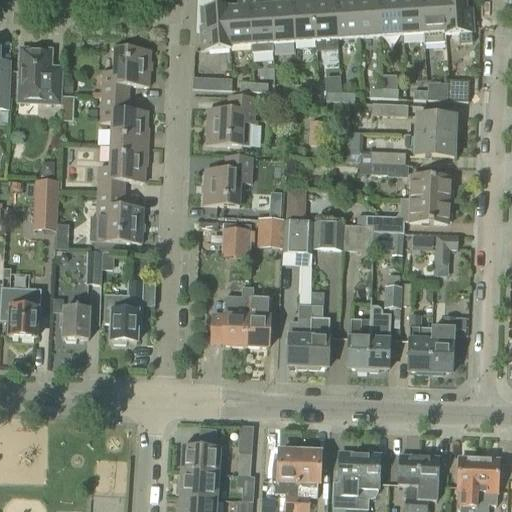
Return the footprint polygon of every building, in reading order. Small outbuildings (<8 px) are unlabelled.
[(230,49),(251,48),(248,5),(247,0),(236,0),(237,11),(227,11),(227,10),(226,10),(229,52),(230,52),(230,49)] [(269,8),(259,9),(258,0),(247,0),(248,5),(251,48),(251,56),(272,54),(272,46),(269,8)] [(294,45),(291,2),(290,0),(279,0),(280,8),(269,8),(272,46),(294,45)] [(301,0),(290,0),(291,2),(294,45),(315,44),(313,6),(302,6),(301,0)] [(322,0),(323,5),(313,6),(315,44),(316,55),(337,53),(337,42),(333,0),(322,0)] [(358,41),(356,3),(345,3),(344,0),(333,0),(337,42),(358,41)] [(380,39),(377,0),(366,0),(366,2),(356,3),(358,41),(380,39)] [(377,0),(380,39),(401,38),(398,0),(396,0),(388,1),(387,0),(377,0)] [(398,0),(401,38),(423,36),(420,0),(398,0)] [(445,45),(445,38),(442,0),(420,0),(423,36),(423,46),(445,45)] [(442,0),(445,38),(458,37),(459,47),(472,46),(469,12),(465,13),(464,0),(442,0)] [(203,54),(229,52),(226,10),(204,12),(205,30),(201,30),(203,54)] [(150,54),(114,52),(113,75),(102,75),(101,100),(127,102),(128,89),(148,90),(150,54)] [(49,77),(50,54),(20,53),(18,98),(34,99),(34,104),(37,107),(60,108),(60,106),(61,99),(62,78),(49,77)] [(0,113),(8,114),(10,73),(0,72),(0,113)] [(193,80),(192,92),(231,94),(231,82),(193,80)] [(468,105),(469,84),(448,83),(447,104),(468,105)] [(253,95),(253,86),(239,86),(239,95),(253,95)] [(267,87),(253,86),(253,95),(267,96),(267,87)] [(296,98),(296,88),(282,88),(282,97),(296,98)] [(310,89),(296,88),(296,98),(310,98),(310,89)] [(383,102),(383,92),(369,92),(369,101),(383,102)] [(397,93),(383,92),(383,102),(397,102),(397,93)] [(427,104),(427,94),(413,94),(413,103),(427,104)] [(441,95),(427,94),(427,104),(441,104),(441,95)] [(340,105),(340,96),(326,96),(325,105),(340,105)] [(354,97),(340,96),(340,105),(354,106),(354,97)] [(127,114),(127,102),(101,100),(100,125),(110,126),(109,149),(145,151),(147,115),(127,114)] [(206,148),(242,150),(250,151),(251,128),(253,128),(254,114),(255,102),(228,101),(228,114),(207,113),(206,148)] [(407,109),(372,107),(371,119),(406,121),(407,109)] [(416,118),(415,139),(454,141),(455,120),(416,118)] [(311,125),(311,137),(324,138),(324,126),(311,125)] [(347,135),(345,165),(359,166),(360,153),(361,136),(347,135)] [(454,141),(415,139),(404,138),(404,149),(407,153),(414,152),(414,159),(453,161),(454,141)] [(124,185),(143,186),(145,151),(109,149),(108,170),(98,170),(97,197),(123,198),(124,185)] [(359,166),(369,167),(369,154),(360,153),(359,166)] [(369,167),(388,168),(404,168),(405,156),(369,154),(369,167)] [(251,161),(237,161),(225,160),(224,174),(204,173),(203,209),(238,210),(239,188),(250,188),(251,161)] [(40,165),(40,179),(53,179),(54,165),(40,165)] [(388,168),(387,179),(387,180),(407,181),(407,169),(404,168),(388,168)] [(408,177),(407,201),(450,202),(451,182),(446,182),(447,179),(408,177)] [(32,231),(55,232),(57,184),(34,183),(32,231)] [(288,192),(286,224),(304,225),(306,193),(288,192)] [(273,194),(272,222),(283,223),(284,195),(273,194)] [(122,210),(123,198),(97,197),(95,220),(89,220),(88,245),(141,247),(142,211),(122,210)] [(403,225),(406,226),(406,224),(445,225),(445,222),(449,222),(450,202),(407,201),(407,203),(400,203),(400,215),(396,220),(404,221),(403,225)] [(373,235),(378,236),(379,236),(393,236),(394,236),(403,237),(403,225),(404,221),(396,220),(365,219),(365,227),(373,227),(373,235)] [(283,224),(283,223),(272,222),(258,222),(256,251),(282,252),(283,224)] [(311,257),(311,253),(312,225),(304,225),(286,224),(283,224),(282,252),(281,256),(311,257)] [(344,227),(312,225),(311,253),(342,254),(344,228),(344,227)] [(223,233),(222,248),(234,249),(234,261),(246,261),(247,234),(250,234),(250,227),(223,226),(223,233)] [(365,229),(344,228),(342,254),(371,255),(372,235),(373,235),(373,227),(365,227),(365,229)] [(393,236),(379,236),(378,244),(390,244),(393,244),(394,236),(393,236)] [(402,258),(403,237),(394,236),(393,244),(392,258),(402,258)] [(435,239),(434,267),(447,268),(448,253),(456,253),(456,240),(435,239)] [(86,255),(85,288),(100,288),(101,255),(86,255)] [(68,260),(65,257),(61,257),(59,260),(59,263),(61,266),(65,266),(67,264),(68,260)] [(388,279),(387,292),(400,292),(400,279),(388,279)] [(104,298),(103,328),(111,328),(110,344),(113,344),(112,348),(125,348),(126,345),(136,345),(137,327),(140,327),(141,308),(154,309),(155,287),(142,286),(128,286),(127,301),(105,300),(105,298),(104,298)] [(401,287),(401,292),(400,308),(410,309),(411,288),(401,287)] [(252,302),(253,292),(242,291),(241,301),(224,300),(223,319),(212,319),(210,348),(245,350),(247,312),(241,312),(241,301),(252,302)] [(400,312),(400,308),(401,292),(400,292),(387,292),(385,292),(384,312),(400,312)] [(36,300),(1,298),(0,298),(0,301),(0,311),(10,312),(8,340),(35,341),(37,312),(35,311),(36,300)] [(59,318),(59,331),(62,331),(62,342),(64,342),(64,345),(75,346),(76,343),(87,343),(90,302),(79,301),(78,312),(63,312),(63,318),(59,318)] [(268,351),(269,321),(270,303),(252,302),(241,301),(241,312),(247,312),(245,350),(268,351)] [(53,302),(52,315),(62,316),(62,302),(53,302)] [(296,372),(306,373),(309,310),(297,310),(296,326),(289,326),(287,369),(296,370),(296,372)] [(326,371),(328,341),(329,323),(321,323),(322,311),(309,310),(306,373),(317,373),(317,371),(326,371)] [(381,318),(381,314),(380,311),(377,310),(370,310),(369,324),(367,375),(377,376),(377,373),(387,373),(389,319),(381,318)] [(429,378),(430,345),(431,331),(419,330),(419,319),(410,318),(407,374),(416,375),(416,377),(429,378)] [(431,331),(430,345),(429,378),(442,378),(443,376),(451,376),(453,321),(443,320),(443,331),(431,331)] [(453,321),(453,332),(467,332),(467,321),(453,321)] [(349,323),(347,372),(357,372),(357,375),(367,375),(369,324),(349,323)] [(410,379),(409,394),(456,396),(457,380),(410,379)] [(220,452),(181,450),(180,476),(218,479),(220,452)] [(284,511),(296,511),(299,455),(291,455),(291,452),(281,452),(281,454),(279,454),(278,463),(273,463),(271,484),(274,484),(273,497),(285,498),(284,511)] [(299,455),(296,511),(308,511),(309,500),(317,501),(319,456),(317,456),(317,453),(307,453),(307,455),(299,455)] [(345,511),(350,511),(356,511),(359,457),(352,457),(352,455),(342,454),(342,457),(339,457),(338,486),(332,486),(332,509),(345,509),(345,511)] [(366,458),(359,457),(356,511),(367,511),(368,502),(370,502),(371,501),(373,501),(374,500),(375,498),(376,497),(377,495),(377,494),(379,458),(376,458),(376,456),(366,455),(366,458)] [(239,457),(237,480),(249,481),(251,458),(239,457)] [(398,488),(406,488),(406,503),(405,503),(404,511),(415,511),(418,458),(409,457),(409,459),(399,459),(398,488)] [(428,458),(418,458),(415,511),(427,511),(428,505),(436,505),(438,461),(428,460),(428,458)] [(475,511),(476,511),(478,462),(471,462),(469,460),(462,460),(460,462),(458,462),(457,492),(458,492),(457,510),(460,510),(459,511),(475,511)] [(485,463),(478,462),(476,511),(477,511),(487,511),(488,494),(496,494),(498,463),(496,463),(494,461),(487,461),(485,463)] [(178,501),(217,503),(218,479),(180,476),(178,501)] [(249,481),(237,480),(237,490),(248,491),(249,481)] [(177,511),(216,511),(217,503),(178,501),(177,511)] [(273,511),(274,503),(262,502),(261,511),(273,511)]
